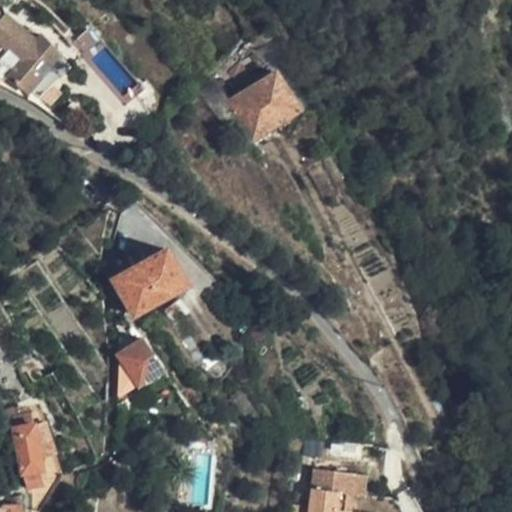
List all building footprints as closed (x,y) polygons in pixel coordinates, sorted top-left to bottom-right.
[(49,66),(60,54),(41,35),(35,40),(5,16),(0,21),(0,39),(10,49),(0,62),(0,79),(3,81),(7,77),(27,92),(39,97),(59,77),(49,66)] [(215,64),(229,90),(263,71),(249,45),(215,64)] [(302,110),(278,72),(231,104),(254,141),(302,110)] [(135,315),(187,283),(167,251),(115,282),(135,315)] [(164,367),(144,338),(121,355),(140,385),(164,367)] [(28,486),(28,488),(42,485),(40,470),(42,469),(33,417),(13,420),(14,422),(14,430),(14,431),(22,473),(26,474),(28,486)] [(346,511),(348,495),(350,473),(314,469),(310,507),(292,506),(291,511),(346,511)] [(350,473),(348,495),(364,496),(365,474),(350,473)] [(9,505),(0,508),(0,511),(21,511),(21,497),(9,500),(9,505)]
